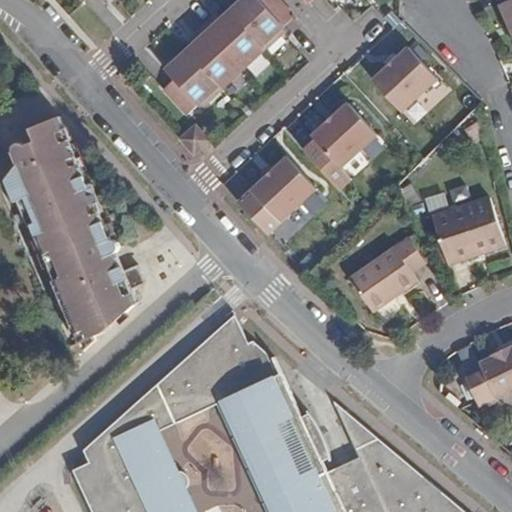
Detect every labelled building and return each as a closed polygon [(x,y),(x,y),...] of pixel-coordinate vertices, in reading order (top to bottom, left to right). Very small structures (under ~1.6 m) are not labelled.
[(290,19),(294,15),(280,0),(241,0),(221,18),(216,14),(196,32),(199,38),(174,60),(168,66),(175,76),(166,85),(189,110),(200,102),(202,105),(210,97),(287,27),(285,24),(290,19)] [(511,0),(501,0),(503,4),(501,5),(511,29),(511,0)] [(373,78),(402,109),(437,76),(408,46),(373,78)] [(348,102),(313,134),(342,166),(364,146),(377,133),(364,119),(348,102)] [(211,137),(198,122),(182,135),(196,150),(211,137)] [(91,182),(68,124),(36,134),(37,138),(27,141),(27,140),(26,140),(25,140),(24,140),(23,140),(22,140),(21,140),(19,141),(19,142),(17,143),(16,144),(15,145),(15,146),(14,148),(14,149),(15,150),(20,162),(9,178),(19,200),(21,199),(32,226),(34,225),(57,277),(56,277),(87,348),(99,337),(98,333),(108,329),(141,299),(135,285),(149,279),(141,262),(127,267),(120,250),(121,248),(122,248),(122,246),(123,245),(123,244),(123,242),(123,241),(122,240),(121,239),(120,238),(119,237),(118,236),(117,236),(115,236),(114,236),(103,210),(105,209),(93,181),(91,182)] [(289,155),(240,198),(270,231),(317,185),(289,155)] [(434,217),(450,264),(507,245),(491,198),(434,217)] [(411,238),(351,279),(374,312),(419,281),(413,272),(427,262),(411,238)] [(466,511),(341,406),(338,404),(364,460),(334,474),(277,353),(255,334),(237,314),(84,454),(88,464),(75,470),(94,511),(195,511),(158,430),(224,399),(277,511),(466,511)] [(467,379),(480,406),(497,398),(498,399),(511,392),(511,345),(493,355),(494,357),(481,363),(484,371),(467,379)]
